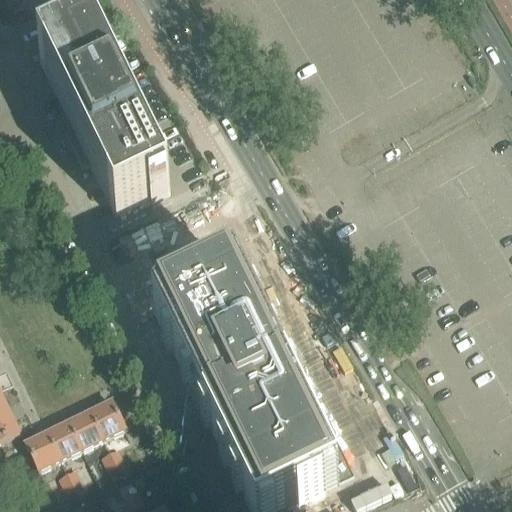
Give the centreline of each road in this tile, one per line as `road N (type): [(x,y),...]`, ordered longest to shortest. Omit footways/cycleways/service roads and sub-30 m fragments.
road 1 (secondary): [(162,0),(459,511)]
road 2 (residential): [(213,511),(23,128)]
